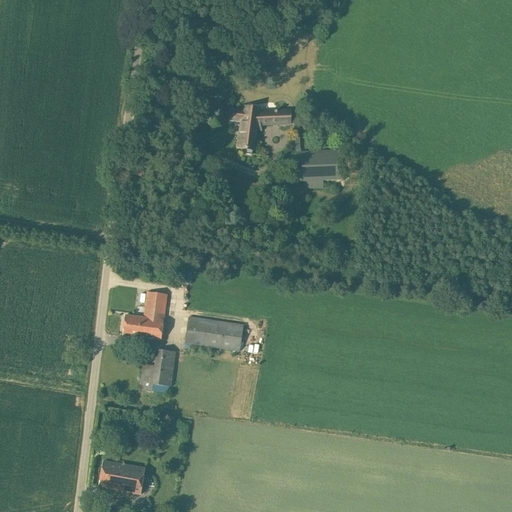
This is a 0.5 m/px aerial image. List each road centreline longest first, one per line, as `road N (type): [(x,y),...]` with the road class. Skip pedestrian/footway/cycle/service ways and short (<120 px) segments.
road 1 (unclassified): [(80,511),(141,0)]
road 2 (unknown): [(127,112),(175,120),(203,147),(245,168),(286,173)]
